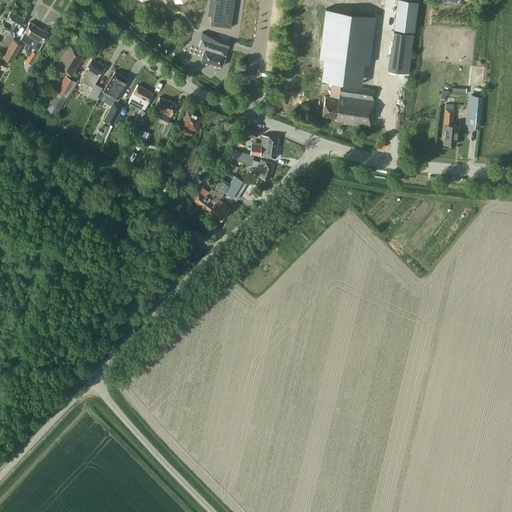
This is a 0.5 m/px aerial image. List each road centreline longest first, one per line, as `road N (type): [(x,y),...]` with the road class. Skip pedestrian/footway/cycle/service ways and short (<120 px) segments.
road 1 (unclassified): [(90,379),(319,142)]
road 2 (tertiary): [(319,142),(189,89),(83,0)]
road 3 (tertiary): [(511,174),(389,160),(319,142)]
road 4 (unclassified): [(211,511),(90,379)]
road 5 (unclassified): [(90,379),(0,476)]
